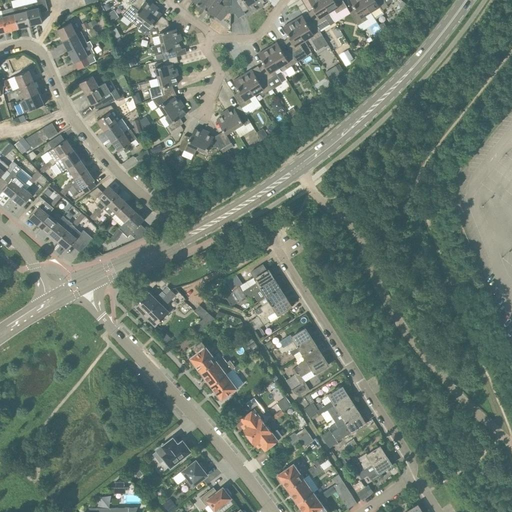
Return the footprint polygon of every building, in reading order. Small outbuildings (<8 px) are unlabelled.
[(27,11),(31,25),(43,22),(40,12),(48,10),(45,0),(37,0),(38,2),(26,5),(27,11)] [(143,22),(155,5),(152,3),(150,5),(145,2),(146,0),(137,0),(132,6),(122,14),(133,22),(136,17),(143,22)] [(199,11),(207,0),(192,0),(199,5),(197,9),(199,11)] [(207,0),(199,11),(202,13),(205,9),(216,17),(217,17),(222,21),(227,13),(231,14),(231,0),(207,0)] [(237,0),(236,0),(231,0),(231,14),(235,14),(238,19),(246,14),(244,12),(249,9),(250,11),(255,8),(257,10),(261,8),(255,0),(237,0)] [(324,16),(329,13),(321,0),(308,0),(314,9),(309,13),(315,23),(322,35),(323,35),(317,26),(327,19),(324,16)] [(321,0),(329,13),(335,10),(337,13),(347,7),(342,0),(321,0)] [(366,15),(371,12),(363,0),(350,0),(356,9),(350,12),(358,25),(368,19),(366,15)] [(363,0),(371,12),(375,20),(384,15),(382,11),(388,7),(384,0),(363,0)] [(19,28),(31,25),(27,11),(26,5),(13,8),(15,14),(19,28)] [(151,28),(152,27),(155,29),(168,21),(161,15),(162,14),(157,10),(159,8),(155,5),(143,22),(151,28)] [(7,32),(19,28),(15,14),(13,8),(2,11),(3,17),(7,32)] [(322,35),(315,23),(309,26),(303,15),(293,21),(305,41),(310,38),(312,41),(322,35)] [(87,24),(88,28),(89,29),(98,24),(95,19),(87,24)] [(162,43),(182,38),(181,34),(178,34),(176,29),(171,30),(168,21),(155,29),(151,31),(153,37),(160,35),(162,43)] [(300,44),(305,41),(293,21),(284,27),(290,37),(284,41),(289,49),(292,54),(302,48),(300,44)] [(63,41),(77,34),(71,23),(58,30),(63,41)] [(69,52),(83,45),(88,43),(82,32),(77,34),(63,41),(69,52)] [(124,47),(120,38),(113,41),(118,51),(124,47)] [(164,60),(177,57),(176,51),(181,49),(180,43),(183,42),(182,38),(162,43),(164,53),(162,54),(162,55),(164,60)] [(88,43),(83,45),(69,52),(78,70),(96,61),(94,56),(95,53),(92,48),(93,46),(91,41),(88,43)] [(292,54),(289,49),(284,53),(277,42),(268,48),(280,68),(285,65),(287,68),(298,62),(292,54)] [(275,71),(280,68),(268,48),(259,54),(265,64),(259,68),(264,77),(272,89),(267,81),(277,75),(275,71)] [(353,59),(348,50),(339,55),(346,66),(352,62),(351,60),(353,59)] [(128,59),(124,51),(118,54),(121,61),(128,59)] [(158,78),(178,73),(177,69),(174,69),(173,64),(179,62),(177,57),(164,60),(165,66),(156,68),(158,78)] [(336,66),(341,74),(344,72),(339,64),(336,66)] [(272,89),(264,77),(259,80),(252,69),(243,75),(255,95),(260,92),(262,95),(269,92),(272,89)] [(21,88),(34,82),(30,70),(16,76),(21,88)] [(160,96),(175,91),(172,85),(178,84),(176,78),(179,78),(178,73),(158,78),(160,85),(150,88),(152,99),(160,96)] [(86,94),(99,86),(93,75),(80,83),(86,94)] [(250,98),(255,95),(243,75),(233,81),(240,92),(234,95),(240,105),(242,108),(252,102),(250,98)] [(26,99),(39,93),(34,82),(21,88),(26,99)] [(99,86),(86,94),(92,105),(94,104),(97,109),(109,104),(116,100),(106,82),(99,86)] [(166,115),(183,104),(180,100),(178,102),(175,97),(177,96),(175,91),(160,96),(152,99),(158,107),(160,106),(166,115)] [(39,93),(26,99),(26,100),(20,103),(24,114),(31,110),(44,104),(39,93)] [(142,101),(138,93),(132,96),(136,104),(142,101)] [(183,104),(166,115),(171,124),(168,126),(172,131),(184,124),(180,118),(186,114),(183,109),(185,108),(183,104)] [(105,131),(117,122),(121,120),(111,105),(96,111),(101,118),(98,121),(105,131)] [(243,110),(242,108),(240,105),(230,112),(228,109),(225,112),(235,129),(244,124),(245,126),(251,122),(243,110)] [(293,109),(288,112),(291,117),(296,114),(293,109)] [(226,134),(235,129),(225,112),(221,114),(222,116),(217,119),(224,131),(219,134),(226,146),(231,143),(226,134)] [(13,120),(15,125),(21,123),(18,117),(13,120)] [(146,117),(141,120),(145,127),(150,124),(146,117)] [(112,141),(124,132),(117,122),(105,131),(112,141)] [(44,128),(49,138),(58,133),(52,123),(44,128)] [(43,142),(49,138),(44,128),(38,132),(43,142)] [(197,149),(205,130),(201,128),(200,131),(195,129),(191,138),(185,135),(179,148),(185,151),(195,155),(197,149)] [(131,143),(137,138),(130,129),(124,132),(112,141),(119,151),(131,143)] [(226,146),(219,134),(214,137),(208,135),(209,132),(205,130),(197,149),(207,153),(211,144),(221,149),(226,146)] [(264,131),(261,130),(258,132),(263,140),(268,137),(264,131)] [(38,145),(43,142),(38,132),(32,135),(38,145)] [(33,148),(38,145),(32,135),(26,139),(33,148)] [(19,141),(27,150),(31,147),(24,138),(19,141)] [(58,161),(74,150),(67,139),(54,148),(55,148),(48,153),(52,158),(49,161),(50,162),(45,166),(48,169),(52,165),(56,162),(58,161)] [(22,154),(27,150),(19,141),(15,145),(22,154)] [(11,144),(6,149),(10,153),(15,148),(13,146),(11,144)] [(6,149),(2,153),(5,157),(10,153),(6,149)] [(68,168),(81,160),(74,150),(58,161),(56,162),(63,172),(68,168)] [(37,156),(32,151),(27,155),(32,161),(37,156)] [(140,162),(151,155),(148,151),(137,158),(140,162)] [(164,155),(166,158),(168,160),(174,156),(171,151),(165,155),(164,155)] [(14,162),(9,167),(0,159),(0,178),(6,171),(10,174),(18,165),(14,162)] [(75,178),(88,170),(81,160),(68,168),(75,178)] [(18,165),(10,174),(14,178),(22,169),(18,165)] [(48,169),(45,166),(40,170),(44,174),(53,165),(52,165),(48,169)] [(69,183),(73,187),(74,186),(78,191),(82,188),(86,194),(96,186),(93,181),(95,180),(88,170),(75,178),(69,183)] [(13,198),(23,187),(25,183),(22,181),(16,176),(13,179),(3,190),(13,198)] [(33,184),(38,179),(34,176),(29,180),(33,184)] [(104,209),(118,194),(109,186),(102,192),(98,188),(89,194),(96,200),(99,196),(102,200),(96,206),(99,208),(95,212),(99,216),(102,212),(104,209)] [(23,206),(32,195),(23,187),(13,198),(23,206)] [(118,194),(104,209),(104,210),(113,218),(117,214),(127,203),(118,194)] [(55,207),(52,204),(50,206),(48,204),(43,210),(40,207),(45,201),(40,198),(34,206),(37,209),(30,218),(39,226),(49,214),(52,211),(54,209),(55,207)] [(56,208),(60,203),(56,200),(52,204),(55,207),(56,208)] [(72,206),(69,203),(64,210),(67,212),(72,206)] [(125,222),(136,211),(127,203),(117,214),(125,222)] [(115,234),(119,237),(122,232),(128,238),(131,235),(137,241),(151,234),(141,224),(145,220),(136,211),(125,222),(118,229),(115,234)] [(90,217),(94,221),(99,216),(95,212),(90,217)] [(49,234),(58,222),(49,214),(39,226),(49,234)] [(58,242),(68,230),(73,224),(64,216),(58,222),(49,234),(58,242)] [(77,226),(82,221),(78,218),(73,223),(77,226)] [(77,238),(68,230),(58,242),(68,250),(71,245),(81,253),(93,238),(84,230),(77,238)] [(97,234),(93,238),(89,243),(97,249),(104,240),(97,234)] [(211,269),(217,266),(216,265),(209,254),(204,257),(211,269)] [(274,282),(276,281),(269,270),(267,271),(263,265),(251,272),(258,283),(250,287),(250,288),(243,292),(246,297),(253,292),(254,293),(261,288),(271,282),(270,281),(272,280),(274,282)] [(233,292),(240,287),(243,285),(236,275),(226,281),(233,292)] [(280,288),(276,281),(274,282),(272,280),(270,281),(271,282),(261,288),(254,293),(253,292),(246,297),(243,292),(240,287),(233,292),(232,293),(238,304),(247,299),(248,301),(256,296),(257,298),(264,294),(267,297),(280,288)] [(139,283),(133,286),(138,292),(143,288),(139,283)] [(146,316),(171,290),(167,287),(157,297),(159,299),(157,300),(149,292),(136,306),(146,316)] [(285,299),(287,298),(280,288),(267,297),(270,302),(262,306),(255,311),(258,316),(258,317),(259,317),(262,314),(262,313),(265,311),(265,310),(272,306),(282,299),(282,298),(283,297),(285,299)] [(171,290),(146,316),(156,325),(163,318),(167,319),(168,317),(167,314),(169,312),(165,307),(176,295),(171,290)] [(292,306),(287,298),(285,299),(283,297),(282,298),(282,299),(272,306),(265,310),(265,311),(262,313),(262,314),(259,317),(264,325),(270,321),(267,317),(269,316),(276,311),(278,315),(292,306)] [(203,318),(208,312),(200,305),(194,310),(203,318)] [(218,311),(216,318),(225,322),(227,316),(228,315),(218,311)] [(258,316),(255,318),(261,327),(264,325),(259,317),(258,317),(258,316)] [(311,340),(313,339),(306,328),(292,337),(295,341),(287,346),(284,347),(283,346),(279,348),(282,354),(286,352),(286,353),(290,350),(291,351),(308,340),(307,339),(309,338),(311,340)] [(265,335),(262,329),(257,331),(261,338),(265,335)] [(167,344),(172,339),(166,333),(161,338),(167,344)] [(247,345),(254,340),(250,335),(244,339),(247,345)] [(317,347),(313,339),(311,340),(309,338),(307,339),(308,340),(291,351),(293,355),(301,350),(304,355),(317,347)] [(202,372),(217,360),(206,346),(202,342),(194,348),(198,353),(191,358),(192,359),(190,360),(194,365),(196,364),(202,372)] [(223,355),(227,352),(223,347),(220,350),(221,351),(217,354),(220,358),(223,355)] [(322,358),(324,357),(317,347),(304,355),(307,360),(299,365),(296,367),(292,370),(295,374),(287,380),(293,389),(298,386),(301,384),(296,375),(299,373),(299,371),(302,369),(319,358),(319,356),(320,355),(322,358)] [(329,365),(324,357),(322,358),(320,355),(319,356),(319,358),(302,369),(299,371),(299,373),(296,375),(301,384),(298,386),(293,389),(295,393),(300,396),(310,389),(305,382),(302,376),(305,374),(313,370),(315,373),(329,365)] [(212,386),(227,374),(230,371),(225,365),(227,363),(222,356),(217,360),(202,372),(208,380),(206,381),(210,386),(211,385),(212,386)] [(227,374),(212,386),(218,394),(216,395),(220,400),(222,399),(223,400),(238,388),(227,374)] [(348,399),(350,397),(343,387),(329,396),(333,401),(325,406),(322,401),(315,405),(318,410),(317,411),(318,413),(319,415),(328,410),(345,399),(345,397),(346,396),(348,399)] [(355,405),(350,397),(348,399),(346,396),(345,397),(345,399),(328,410),(330,413),(333,418),(334,417),(341,414),(355,405)] [(277,403),(282,410),(283,411),(290,407),(292,405),(286,397),(277,403)] [(310,417),(318,413),(317,411),(318,410),(315,405),(314,403),(304,409),(310,417)] [(359,416),(361,415),(355,405),(341,414),(334,417),(338,422),(329,428),(332,432),(339,427),(357,416),(356,415),(357,414),(359,416)] [(251,437),(267,425),(260,416),(265,412),(260,406),(255,409),(242,419),(245,424),(242,426),(245,429),(245,430),(251,437)] [(332,432),(333,434),(337,442),(353,432),(366,423),(361,415),(359,416),(357,414),(356,415),(357,416),(339,427),(332,432)] [(267,425),(251,437),(256,444),(259,448),(262,445),(266,450),(278,440),(283,437),(278,430),(273,434),(267,425)] [(300,439),(309,432),(305,427),(301,429),(302,431),(297,434),(300,439)] [(309,432),(300,439),(305,447),(314,441),(309,432)] [(337,442),(333,434),(328,437),(324,440),(329,448),(338,442),(337,442)] [(192,451),(185,443),(183,440),(178,444),(173,438),(162,446),(163,446),(153,454),(161,463),(165,460),(171,467),(179,461),(180,462),(182,462),(183,461),(184,459),(183,458),(192,451)] [(348,450),(357,444),(354,439),(345,444),(348,450)] [(385,458),(387,457),(381,446),(367,455),(366,453),(359,458),(363,463),(351,471),(354,476),(358,473),(358,474),(362,471),(362,472),(366,469),(365,469),(373,464),(383,458),(382,457),(384,456),(385,458)] [(343,468),(348,465),(343,456),(338,459),(343,468)] [(366,469),(362,472),(366,477),(369,475),(372,479),(379,474),(393,465),(387,457),(385,458),(384,456),(382,457),(383,458),(373,464),(365,469),(366,469)] [(317,466),(323,462),(320,457),(314,462),(317,466)] [(317,469),(311,473),(314,477),(332,464),(329,459),(316,468),(317,469)] [(199,464),(196,460),(183,471),(187,477),(185,479),(191,486),(193,485),(194,486),(208,475),(205,472),(206,471),(207,471),(207,470),(201,462),(199,464)] [(288,489),(304,478),(294,464),(278,475),(279,476),(277,477),(281,482),(283,481),(288,489)] [(133,471),(138,477),(143,474),(138,468),(133,471)] [(337,483),(337,484),(343,480),(339,474),(333,478),(337,483)] [(298,503),(314,492),(304,478),(288,489),(294,497),(292,499),(296,504),(298,503)] [(337,483),(333,486),(337,491),(336,491),(348,509),(357,503),(343,480),(337,484),(337,483)] [(365,487),(361,481),(354,486),(362,499),(373,491),(369,485),(365,487)] [(336,491),(337,491),(333,486),(322,493),(326,498),(336,491)] [(210,504),(215,510),(218,508),(220,509),(219,510),(220,510),(228,503),(227,502),(231,498),(230,496),(231,495),(232,496),(232,495),(226,487),(226,488),(225,489),(223,488),(215,494),(211,489),(200,498),(207,506),(210,504)] [(328,511),(314,492),(298,503),(304,511),(303,511),(328,511)] [(171,511),(177,508),(175,505),(173,507),(168,500),(162,504),(167,511),(171,511)]
